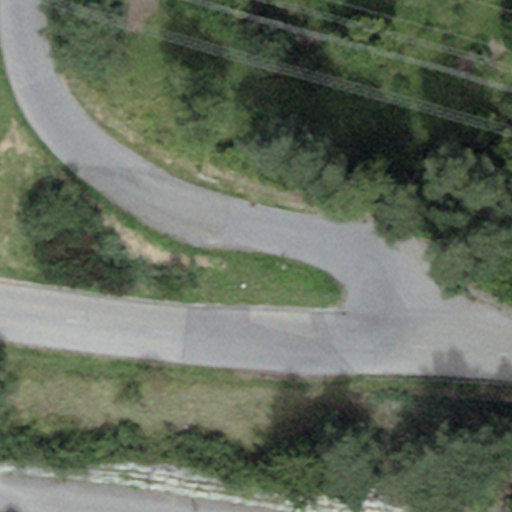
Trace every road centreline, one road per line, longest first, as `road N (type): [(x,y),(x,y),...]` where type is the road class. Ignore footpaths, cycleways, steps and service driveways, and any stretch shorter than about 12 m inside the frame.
road 1 (tertiary): [(23,0),(26,53),(62,125),(131,185),(352,254),(395,287),(410,347)]
road 2 (tertiary): [(410,347),(122,329),(0,312)]
